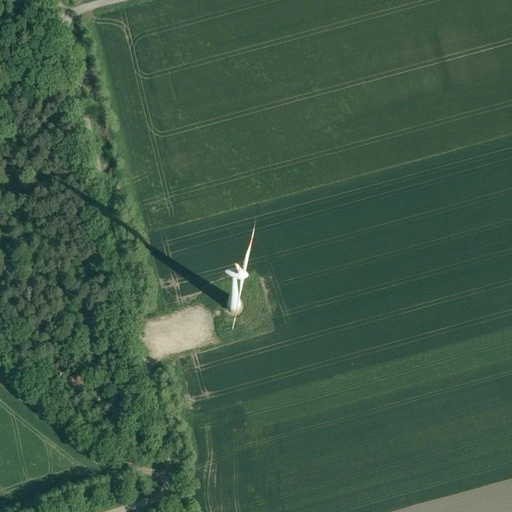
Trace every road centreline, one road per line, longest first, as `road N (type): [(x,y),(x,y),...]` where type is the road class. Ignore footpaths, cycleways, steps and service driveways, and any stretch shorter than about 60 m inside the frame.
road 1 (unclassified): [(60,16),(175,493)]
road 2 (track): [(170,476),(136,469),(0,362)]
